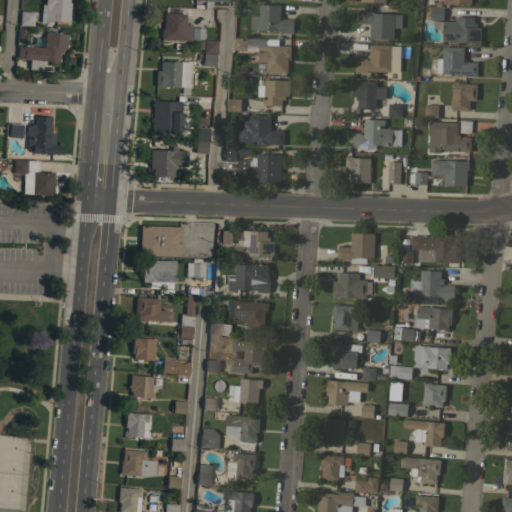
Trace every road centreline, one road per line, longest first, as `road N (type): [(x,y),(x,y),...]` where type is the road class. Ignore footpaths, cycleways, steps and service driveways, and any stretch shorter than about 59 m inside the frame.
road 1 (residential): [(285,511),(330,0)]
road 2 (residential): [(474,511),(511,50)]
road 3 (tertiary): [(511,205),(471,213),(85,199)]
road 4 (primary): [(85,199),(56,511)]
road 5 (primary): [(80,511),(108,200)]
road 6 (primary): [(102,0),(88,162)]
